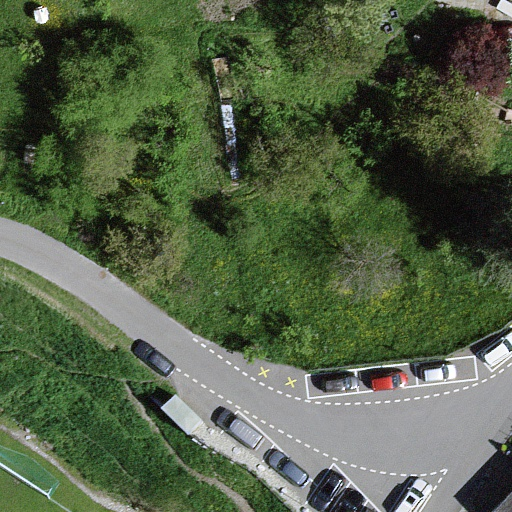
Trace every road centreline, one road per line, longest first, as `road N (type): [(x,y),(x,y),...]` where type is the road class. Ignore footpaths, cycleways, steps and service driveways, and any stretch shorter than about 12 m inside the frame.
road 1 (residential): [(426,489),(317,441),(102,290),(0,235)]
road 2 (residential): [(511,375),(426,489)]
